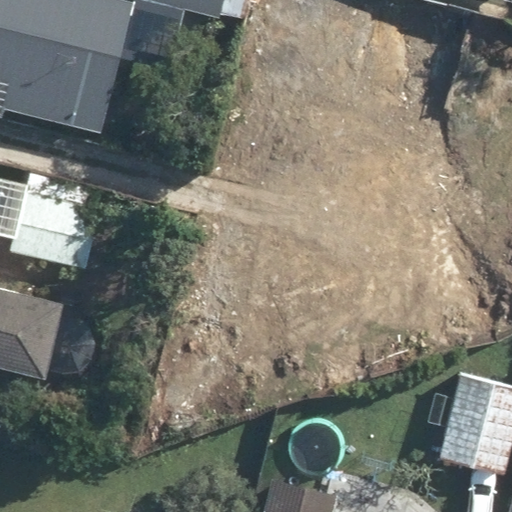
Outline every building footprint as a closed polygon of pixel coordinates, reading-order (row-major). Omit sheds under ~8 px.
[(0,0),(0,104),(101,130),(134,0),(0,0)] [(234,0),(143,0),(141,7),(229,27),(234,0)] [(469,19),(408,0),(259,0),(243,53),(440,114),(469,19)] [(460,156),(306,122),(264,312),(362,333),(387,220),(444,232),(460,156)] [(107,204),(23,182),(6,246),(90,269),(107,204)] [(0,357),(53,367),(66,294),(0,281),(0,357)] [(511,375),(444,361),(424,452),(511,471),(511,375)] [(332,511),(336,480),(273,470),(264,511),(332,511)]
